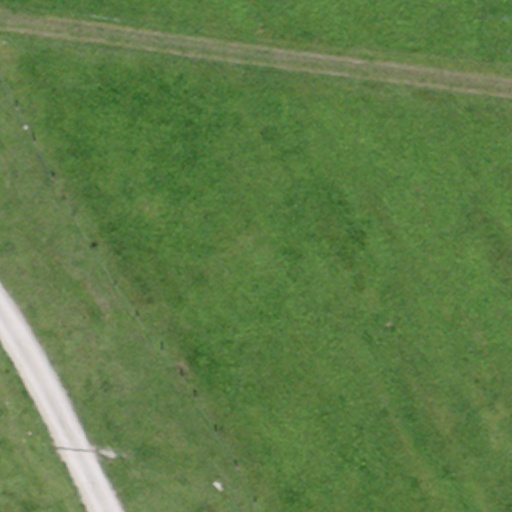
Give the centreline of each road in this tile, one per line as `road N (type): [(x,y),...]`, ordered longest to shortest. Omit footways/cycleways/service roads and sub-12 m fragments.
road 1 (track): [(0,42),(511,95)]
road 2 (track): [(106,511),(0,313)]
